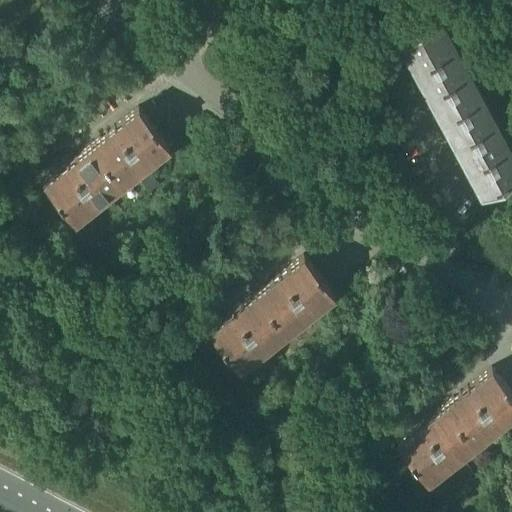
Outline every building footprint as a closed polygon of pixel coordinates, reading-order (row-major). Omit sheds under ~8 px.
[(454,41),(440,15),(418,24),(400,38),(413,63),(454,41)] [(467,66),(454,41),(413,63),(427,88),(467,66)] [(467,66),(427,88),(440,113),(481,91),(467,66)] [(494,116),(481,91),(440,113),(454,138),(494,116)] [(170,144),(139,105),(43,181),(74,220),(170,144)] [(494,116),(454,138),(467,163),(508,141),(494,116)] [(511,171),(511,149),(508,141),(467,163),(480,188),(502,179),(511,171)] [(139,178),(149,191),(159,183),(148,170),(139,178)] [(239,368),(287,330),(335,292),(304,253),(256,290),(208,328),(239,368)] [(396,440),(428,481),(511,414),(511,390),(491,365),(396,440)]
